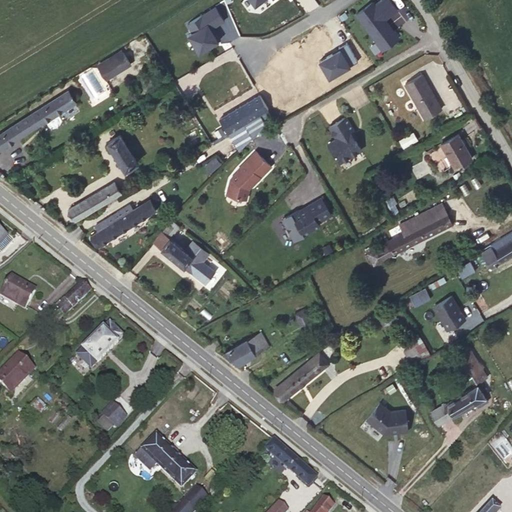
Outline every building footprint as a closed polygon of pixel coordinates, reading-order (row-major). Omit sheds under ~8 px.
[(399,13),(389,0),(380,0),(360,15),(372,32),(399,13)] [(407,0),(389,0),(399,13),(409,26),(421,18),(421,17),(407,0)] [(348,42),(340,31),(323,44),(331,55),(348,42)] [(245,59),(240,51),(227,59),(232,67),(245,59)] [(123,52),(116,56),(123,67),(130,63),(123,52)] [(123,67),(116,56),(99,67),(106,78),(123,67)] [(214,56),(202,64),(212,80),(225,72),(214,56)] [(212,80),(202,64),(190,71),(200,87),(212,80)] [(441,108),(422,74),(405,84),(424,118),(441,108)] [(0,150),(76,102),(69,91),(0,134),(0,150)] [(267,109),(268,109),(260,96),(241,107),(249,120),(259,114),(267,109)] [(220,120),(227,132),(228,132),(249,120),(241,107),(220,120)] [(265,124),(259,114),(249,120),(228,132),(239,150),(240,149),(265,124)] [(353,130),(345,118),(331,125),(339,137),(331,142),(342,161),(360,150),(353,139),(351,140),(347,134),(353,130)] [(356,137),(353,130),(347,134),(351,140),(353,139),(356,137)] [(400,140),(404,149),(420,142),(416,133),(400,140)] [(473,158),(458,133),(441,143),(455,168),(473,158)] [(138,162),(120,134),(108,141),(125,170),(138,162)] [(271,165),(256,151),(245,162),(245,163),(231,178),(226,194),(245,199),(249,189),(271,165)] [(115,181),(106,186),(113,198),(122,193),(115,181)] [(113,198),(106,186),(70,208),(77,220),(113,198)] [(333,215),(323,198),(309,206),(309,207),(306,210),(307,212),(302,215),(300,211),(287,218),(286,223),(294,238),(299,239),(309,233),(308,231),(320,224),(320,223),(333,215)] [(149,200),(140,205),(146,216),(155,211),(149,200)] [(146,216),(140,205),(133,210),(130,204),(95,226),(98,231),(92,234),(100,246),(146,216)] [(408,231),(414,244),(453,224),(446,212),(408,231)] [(172,219),(153,241),(193,273),(209,253),(193,241),(186,250),(170,238),(179,226),(172,219)] [(374,264),(414,244),(408,231),(387,242),(378,247),(368,253),(374,264)] [(491,267),(511,254),(511,238),(509,240),(507,236),(499,241),(502,245),(498,248),(495,243),(482,252),(491,267)] [(366,248),(368,253),(378,247),(376,243),(366,248)] [(464,264),(457,269),(460,273),(467,269),(464,264)] [(457,269),(448,273),(451,278),(460,273),(457,269)] [(451,278),(448,273),(430,283),(433,288),(451,278)] [(35,290),(11,276),(0,294),(25,309),(35,290)] [(82,281),(81,282),(64,298),(56,306),(64,315),(90,290),(82,281)] [(431,298),(426,288),(410,296),(415,306),(431,298)] [(451,296),(432,307),(447,330),(465,319),(451,296)] [(311,321),(305,308),(294,313),(301,326),(311,321)] [(104,327),(118,341),(123,335),(109,322),(104,327)] [(82,349),(96,363),(97,364),(118,342),(118,341),(104,327),(103,327),(81,349),(82,349)] [(261,331),(223,353),(237,364),(269,346),(261,331)] [(406,340),(408,349),(422,340),(417,333),(406,340)] [(460,358),(472,351),(463,338),(451,344),(460,358)] [(413,365),(430,355),(422,340),(408,349),(403,351),(412,366),(413,365)] [(90,369),(96,363),(82,349),(76,355),(90,369)] [(475,358),(472,351),(460,358),(464,365),(475,358)] [(278,393),(287,396),(327,363),(319,353),(276,390),(278,393)] [(15,363),(21,356),(18,354),(12,360),(15,363)] [(34,369),(21,356),(15,363),(12,360),(0,373),(0,382),(11,393),(34,369)] [(487,377),(475,358),(464,365),(468,372),(469,371),(477,383),(487,377)] [(392,383),(386,387),(390,394),(396,390),(392,383)] [(467,391),(457,397),(431,412),(438,424),(475,402),(478,406),(488,401),(478,385),(467,391)] [(455,393),(457,397),(467,391),(465,388),(455,393)] [(126,415),(105,396),(95,407),(116,426),(126,415)] [(390,412),(379,403),(366,419),(384,435),(408,431),(405,410),(390,412)] [(141,449),(156,464),(181,488),(196,473),(156,434),(141,449)] [(500,436),(494,441),(497,445),(503,440),(500,436)] [(308,487),(316,478),(273,440),(264,449),(308,487)] [(150,471),(156,464),(141,449),(134,456),(150,471)] [(328,511),(333,505),(323,497),(311,511),(328,511)] [(193,511),(195,511),(183,500),(172,511),(193,511)] [(285,511),(287,510),(279,502),(268,511),(285,511)]
